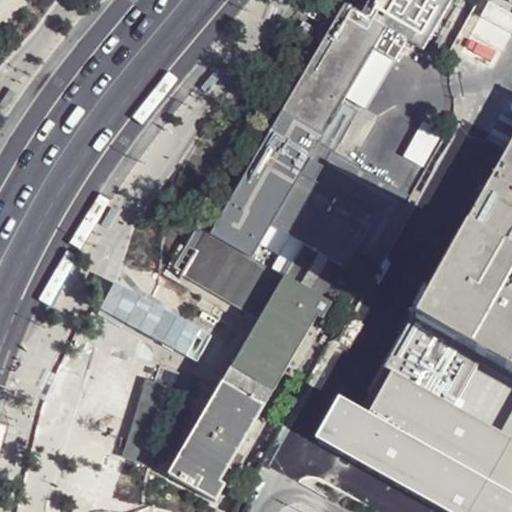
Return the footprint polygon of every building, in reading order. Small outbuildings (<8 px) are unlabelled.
[(363,10),(347,0),(345,0),(209,231),(205,228),(198,241),(180,271),(256,318),(283,276),(249,255),(318,138),(345,93),(374,44),(396,58),(408,36),(363,10)] [(369,0),(363,10),(408,36),(424,45),(451,0),(369,0)] [(511,0),(483,0),(467,40),(496,52),(511,14),(511,0)] [(366,106),(396,58),(374,44),(345,93),(366,106)] [(256,318),(161,476),(208,505),(217,489),(211,485),(228,455),(309,319),(316,323),(325,307),(319,303),(349,254),(367,264),(372,256),(410,192),(318,138),(249,255),(283,276),(256,318)] [(511,146),(341,455),(444,511),(464,511),(350,449),(511,157),(511,146)] [(511,511),(511,157),(350,449),(464,511),(511,511)] [(372,256),(367,264),(359,279),(367,284),(380,261),(372,256)] [(148,378),(122,457),(129,459),(150,467),(179,389),(156,382),(148,378)] [(79,453),(88,456),(97,430),(88,426),(81,429),(76,446),(79,453)] [(211,485),(217,489),(235,459),(228,455),(211,485)]
